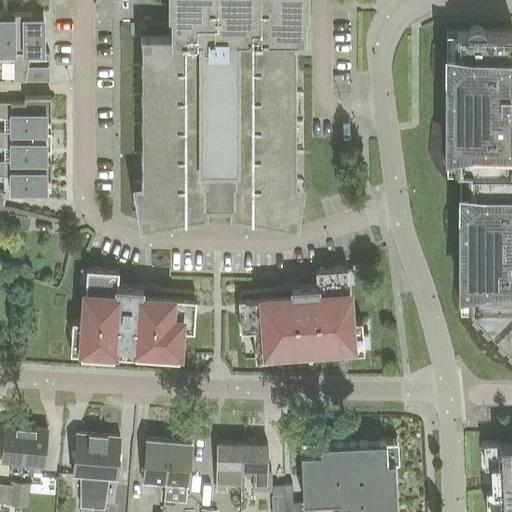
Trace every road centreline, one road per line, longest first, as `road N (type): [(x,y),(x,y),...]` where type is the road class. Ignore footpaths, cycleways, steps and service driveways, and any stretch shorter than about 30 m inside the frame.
road 1 (residential): [(397,207),(278,243),(148,242),(92,218),(82,196),(81,0)]
road 2 (unclassified): [(0,378),(448,394)]
road 3 (unclassified): [(397,207),(379,109),(380,49),(393,13),(415,2),(470,0)]
road 4 (unclassified): [(448,394),(397,207)]
